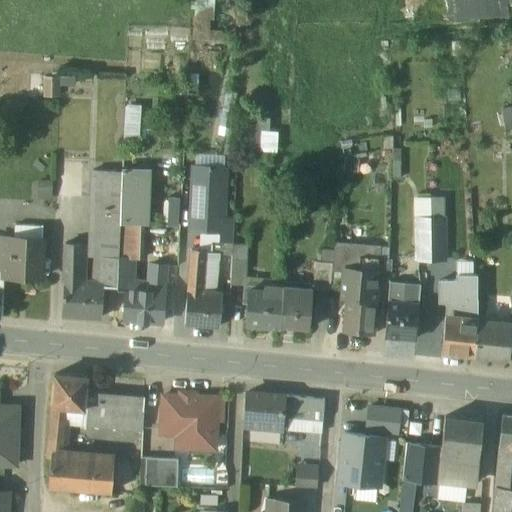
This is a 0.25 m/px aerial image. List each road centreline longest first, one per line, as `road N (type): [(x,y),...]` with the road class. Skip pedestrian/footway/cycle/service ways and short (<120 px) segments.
road 1 (secondary): [(511,393),(37,344)]
road 2 (residential): [(35,511),(37,344)]
